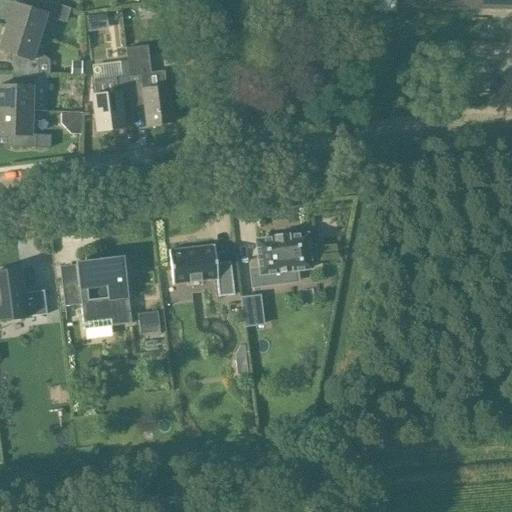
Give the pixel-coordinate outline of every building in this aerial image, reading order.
[(70,9),(56,5),(43,0),(31,0),(29,9),(13,4),(6,28),(39,39),(46,17),(66,23),(70,9)] [(511,0),(401,0),(402,6),(511,9),(511,0)] [(32,60),(39,39),(6,28),(0,45),(0,50),(13,55),(13,75),(38,75),(38,63),(32,60)] [(147,125),(173,122),(169,87),(166,88),(164,72),(151,73),(147,46),(125,49),(127,61),(129,76),(133,107),(145,105),(147,125)] [(119,62),(121,77),(93,80),(95,96),(93,97),(98,132),(124,128),(121,108),(133,107),(129,76),(127,61),(119,62)] [(38,76),(38,75),(13,75),(13,87),(0,86),(0,112),(32,113),(46,113),(47,76),(38,76)] [(0,135),(11,136),(10,147),(46,149),(46,136),(32,135),(32,113),(0,112),(0,135)] [(253,288),(283,284),(282,272),(311,268),(311,263),(317,263),(315,245),(309,246),(307,234),(290,237),(289,234),(274,236),(274,238),(257,241),(260,269),(251,270),(253,288)] [(230,263),(216,264),(214,246),(213,246),(213,247),(170,252),(170,251),(169,251),(173,286),(174,285),(174,284),(216,279),(218,297),(234,296),(230,263)] [(84,262),(83,262),(75,263),(76,267),(78,287),(62,289),(60,269),(59,269),(66,321),(64,306),(80,304),(83,325),(110,321),(111,327),(131,325),(123,257),(102,260),(102,263),(85,265),(84,262)] [(0,272),(0,320),(46,315),(43,291),(23,294),(20,270),(0,272)] [(263,324),(260,296),(242,299),(245,326),(263,324)] [(139,332),(159,330),(157,312),(137,315),(139,332)]
